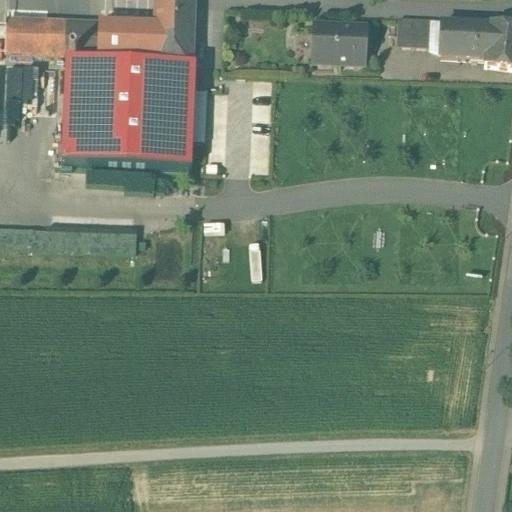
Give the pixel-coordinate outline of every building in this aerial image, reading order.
[(194,2),(156,1),(155,25),(153,66),(191,68),(194,2)] [(47,21),(7,19),(5,59),(45,61),(47,21)] [(99,23),(47,21),(45,61),(66,62),(70,63),(69,62),(68,60),(68,59),(68,57),(69,55),(70,54),(72,54),(74,54),(76,54),(77,55),(78,57),(78,58),(78,60),(77,62),(76,63),(97,64),(99,23)] [(155,25),(99,23),(97,64),(153,66),(155,25)] [(430,26),(398,24),(396,52),(428,54),(430,26)] [(490,28),(442,26),(440,63),(484,65),(490,28)] [(511,31),(492,29),(492,28),(490,28),(484,65),(483,71),(486,71),(486,70),(511,74),(511,31)] [(365,32),(314,30),(312,68),(363,70),(365,32)] [(191,70),(191,68),(76,63),(75,64),(73,64),(72,64),(70,63),(66,62),(62,169),(190,175),(195,70),(191,70)] [(0,214),(10,218),(13,208),(0,203),(0,214)] [(0,251),(23,251),(23,224),(0,224),(0,251)]
